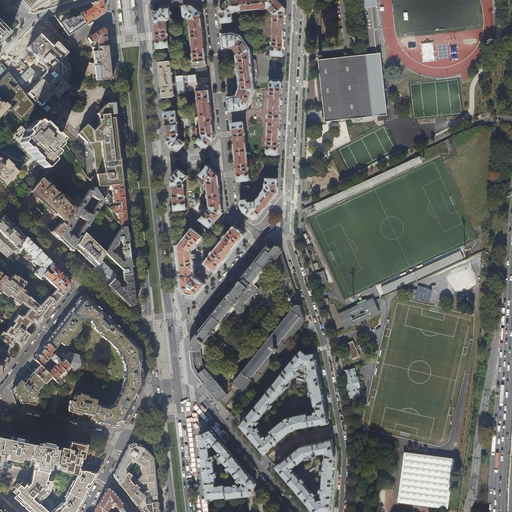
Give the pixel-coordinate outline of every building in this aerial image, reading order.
[(20,0),(30,11),(45,0),(20,0)] [(82,12),(79,14),(80,16),(86,24),(92,20),(102,13),(103,10),(103,6),(102,0),(101,0),(89,4),(90,7),(89,7),(90,8),(83,14),(82,12)] [(272,55),(284,56),(285,51),(286,18),(287,8),(278,0),(229,0),(228,0),(220,10),(220,13),(222,23),(223,23),(226,23),(227,24),(230,24),(230,23),(230,22),(234,22),(233,13),(235,10),(236,11),(237,10),(239,11),(269,8),(274,14),(272,55)] [(323,107),(325,122),(388,115),(381,53),(380,53),(375,7),(378,6),(376,0),(363,0),(365,8),(370,54),(369,54),(368,48),(365,48),(365,52),(361,52),(361,55),(318,60),(320,74),(316,74),(319,108),(323,107)] [(190,19),(195,67),(207,65),(207,62),(205,44),(202,20),(201,12),(192,4),(183,5),(185,17),(188,17),(190,19)] [(157,40),(158,48),(170,47),(167,21),(169,19),(172,19),(171,7),(162,7),(154,17),(155,27),(157,40)] [(86,24),(80,16),(73,18),(68,11),(54,16),(68,36),(76,31),(86,24)] [(0,42),(9,33),(3,27),(0,24),(0,42)] [(102,28),(87,38),(91,43),(93,43),(95,43),(95,41),(97,42),(97,47),(107,46),(106,37),(106,30),(102,28)] [(230,103),(231,110),(241,109),(248,105),(254,89),(253,80),(257,79),(258,78),(256,61),(255,59),(251,60),(250,50),(241,36),(233,34),(223,35),(224,47),(233,46),(238,54),(242,88),(238,97),(230,98),(230,103)] [(63,56),(65,54),(56,45),(52,49),(39,36),(28,48),(41,61),(52,71),(42,81),(29,95),(40,105),(53,92),(58,96),(66,87),(64,85),(67,83),(64,80),(66,78),(66,77),(67,75),(68,73),(68,72),(68,69),(68,68),(67,66),(65,64),(63,61),(64,61),(61,58),(63,56)] [(109,58),(108,54),(108,51),(107,46),(97,47),(98,50),(93,51),(96,81),(111,79),(110,71),(109,58)] [(162,88),(163,98),(175,96),(171,60),(159,62),(162,88)] [(42,81),(52,71),(41,61),(40,62),(46,68),(47,69),(47,70),(47,71),(47,73),(46,75),(41,80),(42,81)] [(0,62),(0,86),(16,103),(11,108),(10,110),(21,120),(35,106),(4,66),(0,62)] [(267,154),(280,155),(280,150),(281,129),(283,88),(283,81),(271,80),(267,154)] [(198,142),(205,148),(207,147),(215,138),(214,131),(213,117),(212,106),(210,92),(209,84),(197,85),(202,134),(198,140),(198,142)] [(0,94),(0,97),(9,106),(11,105),(0,94)] [(9,109),(4,104),(0,100),(0,115),(3,112),(4,114),(9,109)] [(116,132),(116,124),(110,125),(108,106),(106,106),(96,115),(103,121),(92,131),(90,129),(92,142),(93,142),(96,177),(94,177),(89,180),(94,188),(122,184),(122,179),(121,174),(115,174),(111,140),(117,139),(116,132)] [(319,109),(308,110),(309,121),(310,121),(319,120),(320,120),(319,109)] [(168,144),(177,151),(179,150),(185,143),(184,141),(180,138),(177,110),(165,111),(167,137),(168,144)] [(30,155),(38,163),(43,168),(44,168),(51,161),(51,160),(50,158),(55,153),(55,152),(53,150),(58,144),(59,144),(58,144),(57,143),(59,140),(60,140),(59,139),(55,135),(54,134),(53,135),(50,131),(50,130),(43,124),(43,123),(42,124),(41,124),(38,121),(37,121),(34,124),(34,123),(33,123),(28,128),(25,130),(25,133),(26,135),(22,140),(23,142),(23,143),(21,145),(22,147),(25,151),(27,150),(30,154),(30,155)] [(238,177),(239,181),(251,180),(245,121),(232,122),(233,130),(234,143),(236,154),(237,166),(238,177)] [(92,142),(90,129),(86,125),(77,134),(93,150),(96,176),(94,177),(96,177),(93,142),(92,142)] [(119,157),(117,139),(111,140),(115,174),(121,174),(119,157)] [(10,192),(24,178),(13,167),(12,166),(13,166),(6,159),(2,163),(0,161),(2,160),(0,158),(0,181),(5,187),(10,192)] [(201,219),(210,227),(223,211),(222,207),(221,190),(219,176),(219,174),(209,166),(207,166),(201,173),(201,175),(207,180),(210,207),(201,219)] [(331,196),(334,203),(395,175),(392,168),(331,196)] [(173,188),(175,210),(187,209),(184,182),(188,177),(188,175),(181,169),(178,169),(172,178),(173,188)] [(242,209),(254,219),(257,219),(259,216),(271,201),(278,193),(278,183),(278,178),(266,177),(266,187),(264,190),(258,198),(258,199),(256,201),(249,202),(249,199),(246,199),(245,198),(240,198),(241,203),(242,209)] [(41,178),(31,190),(63,221),(59,224),(58,223),(59,224),(52,232),(54,234),(57,237),(65,230),(84,199),(82,198),(75,206),(77,207),(75,209),(71,207),(41,178)] [(124,205),(123,195),(122,184),(94,188),(103,202),(108,208),(117,206),(124,205)] [(85,230),(103,202),(94,188),(91,192),(89,191),(84,199),(65,230),(57,237),(61,240),(72,251),(85,230)] [(117,206),(108,208),(112,215),(113,214),(112,212),(116,211),(115,214),(117,214),(117,218),(118,218),(118,220),(117,222),(121,228),(127,227),(126,220),(124,205),(117,206)] [(11,255),(26,237),(14,226),(4,216),(0,220),(0,252),(3,254),(9,259),(11,255)] [(127,232),(127,227),(121,228),(105,253),(122,270),(122,275),(132,274),(131,266),(129,251),(127,232)] [(206,263),(215,270),(218,267),(228,254),(238,242),(243,236),(243,234),(239,231),(234,227),(233,228),(232,228),(230,230),(230,231),(230,232),(206,263)] [(184,291),(196,295),(197,293),(207,282),(208,280),(203,276),(200,280),(198,279),(197,281),(195,279),(192,251),(203,237),(193,229),(179,246),(182,274),(184,291)] [(85,230),(72,251),(77,256),(79,253),(88,262),(86,265),(91,269),(100,263),(99,262),(101,260),(105,253),(85,234),(87,231),(85,230)] [(33,244),(26,237),(11,255),(23,264),(25,261),(19,256),(17,257),(15,256),(17,253),(18,254),(21,250),(21,249),(22,248),(27,253),(23,257),(27,261),(29,259),(30,258),(34,262),(33,263),(37,267),(38,266),(39,267),(35,272),(34,270),(28,264),(30,262),(29,260),(26,263),(28,265),(26,267),(39,278),(45,271),(48,269),(53,263),(45,256),(33,244)] [(226,408),(240,391),(242,393),(259,373),(262,375),(305,320),(300,303),(294,286),(286,263),(282,252),(281,251),(281,249),(279,247),(276,247),(275,246),(269,246),(268,244),(260,254),(250,267),(214,312),(194,337),(191,343),(190,348),(190,356),(191,360),(194,369),(197,375),(202,381),(214,395),(223,405),(226,408)] [(377,284),(380,290),(463,252),(460,246),(377,284)] [(100,263),(91,269),(100,278),(107,286),(116,277),(117,276),(101,260),(99,262),(100,263)] [(62,272),(53,263),(48,269),(52,273),(50,274),(48,274),(45,271),(39,278),(42,280),(44,280),(45,279),(56,290),(56,291),(62,296),(68,287),(68,277),(62,272)] [(42,320),(56,302),(57,303),(62,296),(56,291),(55,291),(49,297),(48,297),(39,306),(34,303),(34,302),(31,300),(28,297),(24,294),(22,292),(23,291),(22,290),(21,289),(23,286),(22,285),(25,282),(17,277),(16,278),(13,275),(8,282),(5,280),(2,277),(0,279),(0,278),(0,275),(1,274),(0,273),(0,355),(3,351),(11,358),(14,358),(15,356),(21,347),(22,347),(28,339),(31,334),(35,330),(39,324),(42,320)] [(132,274),(122,275),(123,282),(125,282),(125,285),(124,285),(124,286),(122,287),(122,288),(119,285),(121,283),(119,282),(120,280),(116,277),(107,286),(115,293),(126,304),(129,307),(135,305),(134,294),(133,290),(132,274)] [(429,302),(432,288),(417,286),(417,289),(412,288),(410,298),(429,302)] [(131,310),(138,307),(136,290),(133,290),(134,294),(135,305),(129,307),(126,304),(125,305),(131,310)] [(91,300),(87,296),(81,296),(47,342),(54,349),(55,350),(60,343),(64,346),(66,345),(71,339),(73,339),(81,328),(81,326),(80,325),(81,323),(81,321),(82,319),(89,319),(91,321),(91,325),(99,332),(100,331),(104,335),(103,336),(107,340),(108,340),(118,350),(117,351),(123,356),(124,363),(125,363),(126,373),(125,374),(125,381),(122,387),(123,388),(120,393),(120,394),(119,397),(117,397),(113,405),(113,406),(108,408),(106,407),(105,406),(100,405),(98,403),(95,403),(96,400),(95,399),(86,397),(87,395),(80,393),(80,396),(75,395),(73,402),(69,401),(67,410),(68,412),(82,414),(83,413),(93,415),(91,422),(95,423),(104,425),(112,426),(117,428),(122,425),(125,420),(133,405),(141,390),(142,388),(144,381),(143,372),(141,359),(140,352),(139,350),(137,345),(121,329),(107,316),(91,300)] [(338,314),(345,329),(380,313),(373,298),(338,314)] [(54,349),(47,342),(46,341),(42,346),(36,354),(33,358),(34,360),(40,365),(45,370),(48,373),(51,376),(55,379),(70,365),(64,359),(61,361),(61,362),(61,361),(59,359),(61,357),(60,356),(56,351),(53,354),(52,352),(54,349)] [(346,344),(353,359),(357,357),(358,358),(360,356),(353,341),(346,344)] [(329,423),(328,416),(325,401),(321,381),(317,364),(315,353),(308,354),(307,354),(302,350),(301,349),(271,387),(260,400),(240,425),(246,433),(259,447),(265,454),(270,450),(269,449),(274,445),(291,431),(294,430),(296,429),(298,428),(315,425),(322,424),(323,425),(329,423)] [(63,353),(60,356),(61,357),(64,359),(70,365),(73,368),(74,370),(80,364),(79,355),(69,353),(66,356),(63,353)] [(40,365),(33,372),(44,382),(45,383),(51,376),(48,373),(45,370),(40,365)] [(37,390),(44,382),(33,372),(25,381),(26,381),(24,383),(21,380),(17,385),(16,385),(14,388),(13,389),(14,394),(15,394),(16,396),(19,395),(22,404),(24,403),(35,405),(37,398),(36,397),(37,390)] [(351,378),(354,394),(359,393),(355,377),(351,378)] [(252,495),(257,483),(241,465),(230,452),(222,442),(211,430),(200,435),(200,438),(203,460),(205,477),(207,499),(213,499),(213,498),(226,496),(226,497),(239,496),(252,495)] [(0,454),(7,456),(6,459),(20,462),(21,459),(35,462),(34,470),(48,473),(52,470),(54,470),(54,467),(58,447),(44,445),(29,441),(8,436),(0,434),(0,454)] [(328,511),(331,511),(332,511),(333,500),(335,470),(336,456),(334,446),(332,439),(326,440),(326,442),(319,443),(305,446),(303,447),(301,447),(298,449),(288,458),(281,463),(280,463),(275,466),(289,483),(302,498),(313,511),(314,511),(328,511)] [(83,459),(86,446),(81,445),(73,443),(70,443),(68,449),(58,447),(54,467),(55,464),(57,465),(56,469),(64,470),(63,472),(71,474),(71,472),(75,473),(75,469),(77,469),(80,459),(83,459)] [(144,449),(142,446),(132,444),(129,445),(128,446),(142,452),(144,449)] [(140,454),(142,452),(128,446),(126,451),(123,456),(135,462),(136,460),(134,459),(137,453),(140,454)] [(153,464),(152,457),(148,452),(146,450),(144,449),(142,452),(140,454),(139,457),(138,458),(136,460),(135,462),(135,463),(140,467),(142,475),(141,475),(137,480),(141,483),(143,481),(146,477),(148,475),(149,474),(154,473),(153,464)] [(400,463),(396,502),(447,508),(452,457),(403,452),(401,463),(400,463)] [(135,463),(135,462),(123,456),(120,461),(113,474),(114,478),(119,484),(127,473),(135,463)] [(90,485),(96,474),(93,472),(89,471),(89,472),(84,471),(77,469),(75,469),(75,473),(77,475),(74,482),(73,481),(64,497),(66,498),(65,500),(66,500),(65,502),(63,503),(62,502),(56,508),(55,511),(53,511),(76,511),(79,508),(84,498),(87,492),(90,485)] [(50,491),(52,482),(46,481),(48,473),(34,470),(31,483),(29,486),(27,484),(25,485),(21,482),(19,485),(17,483),(13,487),(15,489),(13,492),(16,495),(14,498),(18,501),(26,492),(39,504),(48,493),(50,491)] [(128,479),(131,476),(127,473),(119,484),(122,488),(126,493),(130,498),(135,491),(141,483),(137,480),(135,483),(135,485),(134,486),(128,479)] [(156,496),(155,482),(154,478),(154,473),(149,474),(148,475),(146,477),(143,481),(141,483),(135,491),(130,498),(137,506),(143,497),(156,496)] [(101,498),(97,505),(106,511),(111,505),(109,504),(112,502),(115,506),(114,507),(116,511),(121,506),(123,504),(115,495),(109,488),(106,489),(101,498)] [(47,511),(39,504),(26,492),(18,501),(26,508),(29,511),(47,511)] [(158,511),(157,505),(156,496),(143,497),(137,506),(141,511),(158,511)]
